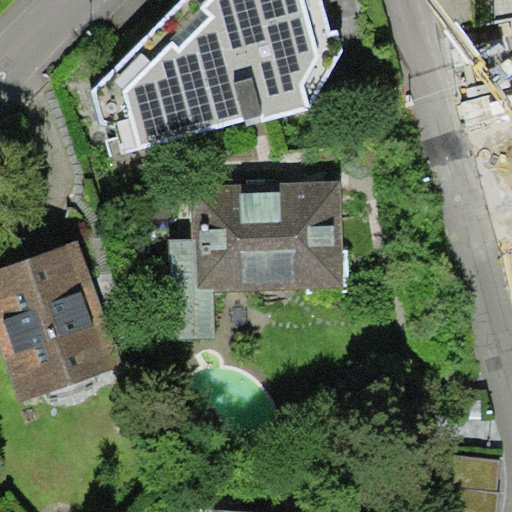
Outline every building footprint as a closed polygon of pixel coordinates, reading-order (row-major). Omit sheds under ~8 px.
[(176,0),(86,92),(101,155),(294,116),(335,59),(311,0),(176,0)] [(339,185),(177,189),(178,242),(161,242),(163,340),(209,339),(208,293),(341,290),(339,185)] [(59,244),(0,267),(0,394),(6,411),(109,370),(59,244)] [(446,486),(497,491),(500,460),(449,455),(446,486)] [(443,511),(494,511),(497,491),(446,486),(443,511)]
